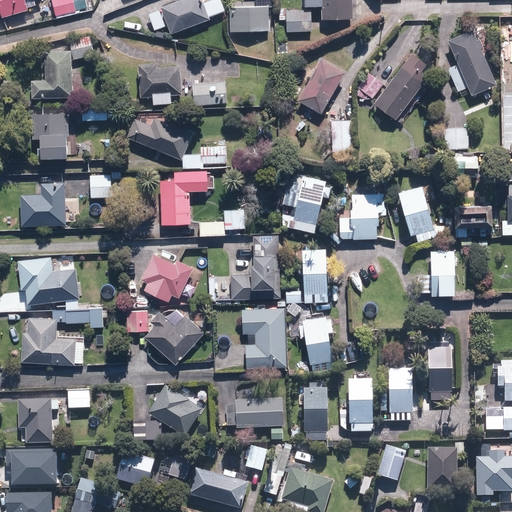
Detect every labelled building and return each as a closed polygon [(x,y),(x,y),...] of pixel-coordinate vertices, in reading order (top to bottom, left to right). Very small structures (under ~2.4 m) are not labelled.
[(0,0),(0,9),(4,8),(6,15),(31,8),(29,0),(0,0)] [(55,0),(59,14),(79,9),(78,8),(89,5),(87,0),(55,0)] [(205,0),(177,0),(164,5),(174,31),(211,17),(211,15),(227,9),(223,0),(208,0),(206,1),(205,0)] [(233,1),(234,29),(272,28),(271,4),(273,4),(272,0),(257,0),(258,1),(233,1)] [(325,0),(326,17),(355,16),(354,0),(325,0)] [(313,9),(289,10),(290,28),(313,27),(313,9)] [(475,29),(452,39),(475,92),(498,82),(475,29)] [(35,79),(35,96),(75,95),(73,49),(49,50),(50,78),(35,79)] [(378,100),(398,116),(430,75),(423,70),(429,62),(416,52),(378,100)] [(302,98),(324,111),(347,70),(324,58),(302,98)] [(142,64),(144,95),(157,94),(158,101),(174,100),(173,93),(184,92),(182,63),(159,65),(159,62),(142,64)] [(370,92),(374,95),(384,83),(370,72),(359,86),(360,94),(368,97),(370,92)] [(196,83),(197,103),(229,101),(228,81),(196,83)] [(115,102),(86,103),(86,118),(110,118),(110,116),(116,116),(115,102)] [(67,157),(65,115),(31,116),(32,140),(42,140),(43,158),(67,157)] [(204,152),(186,152),(195,132),(157,116),(154,124),(139,117),(132,135),(184,157),(185,155),(185,166),(228,165),(227,145),(204,146),(204,152)] [(354,118),(333,119),(334,151),(354,150),(354,118)] [(487,121),(480,128),(492,138),(498,131),(487,121)] [(444,127),(445,146),(469,146),(469,127),(444,127)] [(458,155),(459,174),(481,173),(480,154),(458,155)] [(179,178),(165,178),(166,221),(193,221),(192,188),(210,188),(209,168),(178,169),(179,178)] [(93,174),(94,195),(112,194),(112,174),(93,174)] [(328,179),(306,174),(303,193),(297,216),(292,214),(289,224),(318,231),(326,199),(328,179)] [(24,193),(25,223),(68,222),(67,181),(46,182),(46,193),(24,193)] [(425,185),(401,191),(410,210),(413,233),(418,231),(420,238),(438,233),(436,227),(434,203),(425,185)] [(377,192),(355,193),(356,216),(344,217),(344,235),(356,235),(356,237),(379,236),(381,213),(377,192)] [(459,204),(460,224),(496,222),(495,202),(459,204)] [(228,233),(228,228),(248,228),(248,208),(226,208),(226,221),(203,220),(203,233),(228,233)] [(282,296),(280,234),(256,235),(257,273),(234,273),(235,297),(282,296)] [(332,267),(328,247),(306,248),(309,268),(307,300),(330,300),(332,267)] [(456,249),(434,250),(435,272),(423,273),(424,290),(433,290),(433,292),(433,293),(457,292),(459,269),(456,249)] [(179,263),(158,252),(145,277),(152,280),(149,286),(172,298),(175,291),(182,295),(196,267),(181,259),(179,263)] [(59,298),(53,255),(21,260),(25,287),(30,286),(32,302),(59,298)] [(95,295),(95,283),(78,282),(77,305),(103,306),(104,295),(95,295)] [(289,363),(287,306),(246,308),(247,331),(259,331),(259,343),(250,343),(251,365),(289,363)] [(105,307),(56,309),(56,317),(32,315),(31,331),(27,331),(25,359),(77,363),(78,338),(58,337),(59,320),(69,320),(69,321),(94,320),(94,324),(106,324),(105,307)] [(149,310),(129,310),(130,328),(149,328),(149,310)] [(159,324),(149,334),(178,361),(207,330),(188,313),(178,324),(163,310),(154,319),(159,324)] [(328,314),(305,318),(312,339),(313,361),(335,358),(334,334),(328,314)] [(453,346),(431,347),(434,368),(432,391),(434,391),(434,399),(452,399),(452,391),(454,391),(456,367),(453,346)] [(511,365),(501,365),(501,385),(508,385),(508,398),(511,397),(511,365)] [(413,367),(391,368),(394,389),(392,412),(394,412),(394,419),(412,418),(412,411),(415,411),(417,387),(413,367)] [(374,378),(352,378),(355,399),(353,422),(355,422),(355,430),(374,430),(373,421),(375,421),(378,398),(374,378)] [(169,385),(152,412),(188,435),(205,408),(169,385)] [(329,387),(308,387),(310,409),(308,431),(310,431),(310,438),(328,438),(328,430),(330,430),(333,408),(329,387)] [(89,390),(68,391),(69,408),(90,407),(89,390)] [(53,440),(51,398),(19,399),(20,427),(27,426),(28,441),(53,440)] [(239,424),(240,427),(286,425),(285,398),(238,401),(239,405),(230,405),(231,424),(239,424)] [(136,422),(137,439),(163,438),(163,422),(136,422)] [(411,429),(411,439),(432,440),(432,430),(411,429)] [(219,446),(208,443),(204,453),(216,457),(219,446)] [(99,447),(89,445),(87,458),(97,460),(99,447)] [(264,470),(269,449),(251,445),(247,466),(264,470)] [(400,478),(408,450),(389,445),(381,473),(400,478)] [(459,448),(432,447),(431,487),(459,488),(459,448)] [(12,466),(12,484),(55,484),(55,449),(6,450),(6,466),(12,466)] [(157,458),(128,449),(120,474),(150,483),(157,458)] [(507,450),(479,451),(480,493),(495,493),(495,490),(511,489),(511,455),(507,456),(507,450)] [(166,454),(161,470),(187,478),(192,463),(166,454)] [(251,481),(199,467),(192,492),(244,507),(251,481)] [(279,494),(287,471),(274,467),(266,490),(279,494)] [(294,467),(285,498),(312,506),(311,510),(319,511),(326,511),(336,479),(294,467)] [(374,479),(366,476),(361,492),(369,495),(374,479)] [(84,477),(74,511),(94,511),(100,503),(117,507),(122,487),(84,477)] [(50,511),(50,492),(7,493),(7,511),(50,511)]
